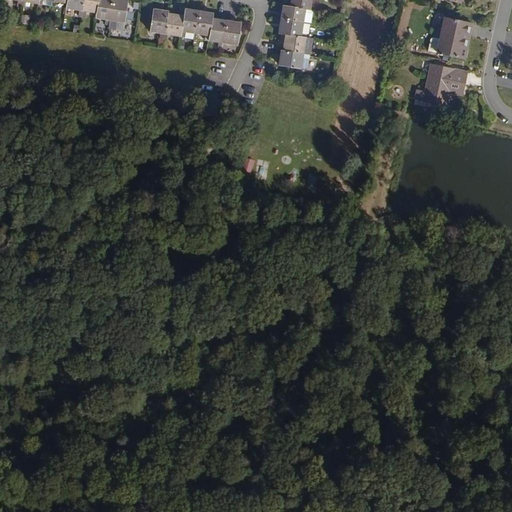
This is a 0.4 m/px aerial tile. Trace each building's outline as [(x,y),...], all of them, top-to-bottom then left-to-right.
[(65,12),(81,15),(83,0),(67,0),(66,7),(65,12)] [(83,0),(81,15),(95,17),(98,0),(83,0)] [(98,0),(95,17),(94,22),(108,25),(112,3),(98,0)] [(309,16),(311,0),(294,0),(292,13),(309,16)] [(112,3),(108,25),(122,27),(126,5),(112,3)] [(281,25),(302,29),(308,30),(311,30),(312,18),(311,16),(309,16),(292,13),(283,11),(281,25)] [(163,38),(165,22),(166,17),(152,15),(148,36),(163,38)] [(182,25),(180,36),(194,39),(197,17),(183,15),(182,25)] [(207,41),(210,25),(211,20),(197,17),(194,39),(207,41)] [(466,22),(443,17),(438,38),(432,37),(429,39),(427,50),(463,58),(465,47),(460,46),(466,22)] [(165,22),(163,38),(179,41),(180,36),(182,25),(165,22)] [(466,22),(460,46),(465,47),(470,23),(466,22)] [(224,28),(210,25),(207,41),(207,46),(221,49),(224,28)] [(279,39),(288,41),(305,44),(305,41),(300,40),(302,29),(281,25),(279,39)] [(224,28),(221,49),(235,51),(239,30),(224,28)] [(305,44),(288,41),(285,57),(308,61),(309,57),(303,56),(305,44)] [(308,61),(285,57),(280,56),(278,71),(307,76),(310,62),(308,61)] [(466,73),(430,65),(422,101),(445,107),(449,93),(451,84),(463,87),(466,73)] [(451,84),(449,93),(461,96),(463,87),(451,84)]
